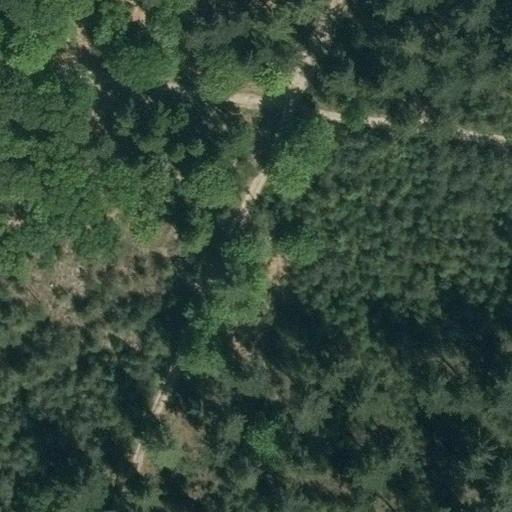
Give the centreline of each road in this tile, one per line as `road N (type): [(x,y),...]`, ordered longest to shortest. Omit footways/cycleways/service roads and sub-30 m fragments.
road 1 (track): [(344,0),(120,511)]
road 2 (track): [(194,92),(511,142)]
road 3 (track): [(0,57),(194,92)]
